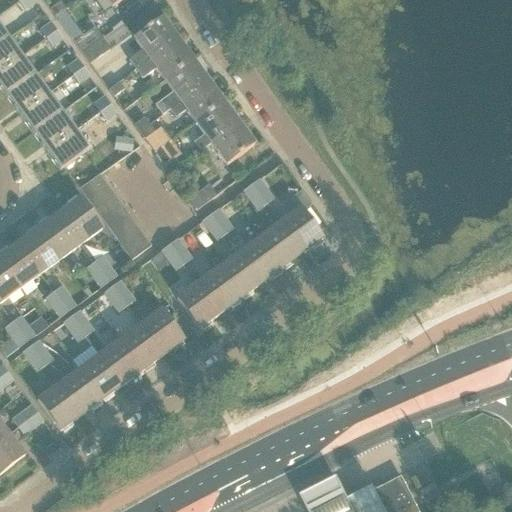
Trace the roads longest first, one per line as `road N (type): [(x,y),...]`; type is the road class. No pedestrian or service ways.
road 1 (unclassified): [(14,511),(324,287),(353,256),(350,222),(186,0)]
road 2 (secondary): [(511,350),(358,410),(152,511)]
road 3 (secondary): [(229,511),(433,413),(511,388)]
